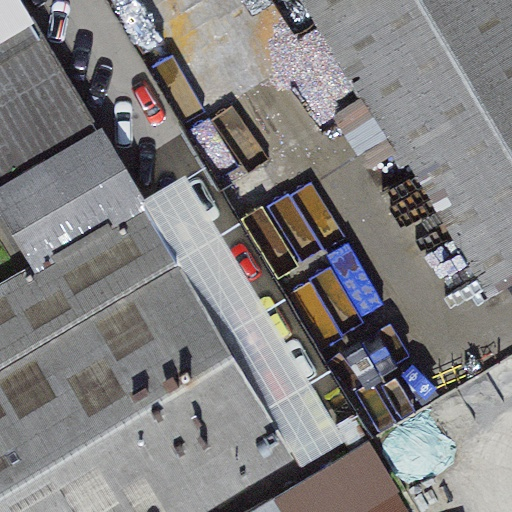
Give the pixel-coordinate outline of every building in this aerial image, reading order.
[(0,0),(0,210),(30,261),(141,195),(24,0),(0,0)] [(511,0),(313,0),(488,287),(511,272),(511,0)] [(30,261),(0,278),(0,511),(209,511),(341,435),(307,377),(326,366),(203,159),(173,176),(141,195),(30,261)] [(331,511),(316,486),(335,476),(328,464),(244,511),(331,511)] [(416,511),(408,496),(382,511),(372,493),(338,511),(416,511)]
